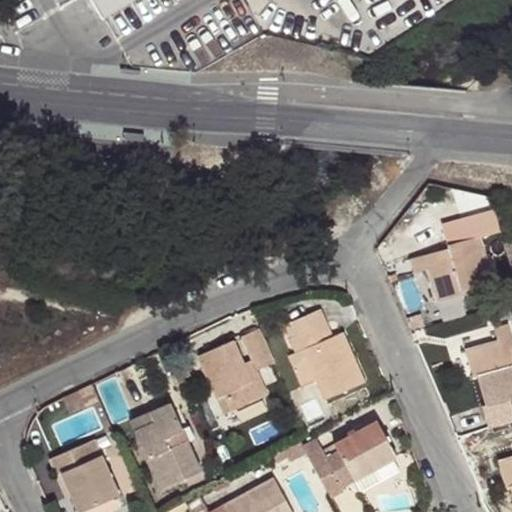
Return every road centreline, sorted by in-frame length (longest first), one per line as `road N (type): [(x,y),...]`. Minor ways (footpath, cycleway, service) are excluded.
road 1 (unclassified): [(0,76),(444,136)]
road 2 (residential): [(350,248),(0,406)]
road 3 (residential): [(463,511),(350,248)]
road 4 (residential): [(444,136),(398,201),(350,248)]
